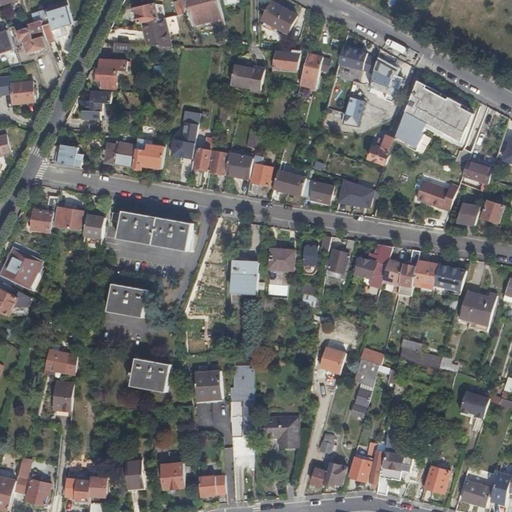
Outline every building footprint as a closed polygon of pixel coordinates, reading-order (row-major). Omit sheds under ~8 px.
[(178,0),(179,0),(181,8),(183,14),(187,0),(186,0),(178,0)] [(186,0),(187,0),(194,26),(211,22),(212,25),(225,24),(218,0),(186,0)] [(298,17),(273,2),(263,20),(288,34),(298,17)] [(136,9),(139,24),(143,24),(159,20),(156,4),(136,9)] [(61,28),(74,24),(69,6),(48,12),(50,20),(56,38),(64,36),(61,28)] [(183,14),(181,8),(177,9),(166,11),(168,18),(183,14)] [(47,9),(33,14),(36,24),(50,20),(48,12),(47,9)] [(168,47),(166,19),(159,20),(143,24),(148,46),(153,46),(168,47)] [(48,40),(49,40),(56,38),(50,20),(36,24),(30,26),(28,21),(25,22),(27,28),(18,31),(21,42),(24,41),(28,54),(48,48),(44,36),(34,39),(33,34),(45,30),(48,40)] [(27,28),(25,22),(16,26),(18,31),(27,28)] [(9,31),(0,33),(0,53),(15,48),(9,31)] [(344,47),(346,42),(333,38),(331,45),(344,48),(344,47)] [(129,54),(130,44),(114,43),(114,53),(129,54)] [(369,54),(344,47),(344,48),(339,64),(375,74),(379,60),(368,57),(369,54)] [(292,53),(277,51),(273,67),(297,70),(302,54),(292,53)] [(309,53),(301,85),(316,89),(321,68),(324,57),(309,53)] [(324,57),(321,68),(328,70),(331,59),(324,57)] [(128,68),(130,68),(131,62),(102,60),(101,70),(99,70),(99,71),(96,71),(96,79),(99,79),(99,80),(101,80),(101,88),(117,89),(118,71),(128,71),(128,68)] [(23,72),(21,65),(10,68),(12,75),(23,72)] [(232,86),(243,88),(262,91),(265,71),(245,67),(235,66),(232,86)] [(34,82),(12,84),(13,93),(13,98),(14,104),(25,103),(35,102),(34,82)] [(464,141),(474,114),(461,108),(463,105),(449,98),(448,100),(441,97),(443,94),(433,89),(431,93),(425,90),(427,86),(419,82),(403,122),(396,139),(418,149),(427,132),(424,131),(428,125),(430,122),(463,140),(464,141)] [(112,104),(112,92),(91,91),(91,101),(88,101),(87,111),(83,111),(82,119),(101,120),(102,112),(103,112),(103,103),(112,104)] [(3,105),(14,104),(13,98),(13,93),(2,94),(3,105)] [(221,108),(218,122),(225,123),(228,109),(221,108)] [(201,112),(189,110),(187,125),(198,127),(201,112)] [(369,158),(387,165),(392,150),(396,139),(403,122),(398,120),(391,137),(387,135),(385,141),(381,139),(377,148),(374,147),(369,158)] [(463,140),(430,122),(428,125),(461,143),(463,140)] [(259,134),(251,132),(248,147),(257,149),(259,134)] [(212,151),(213,151),(216,134),(208,133),(205,149),(199,149),(195,171),(204,172),(205,170),(208,170),(212,151)] [(7,136),(0,137),(0,154),(1,154),(2,155),(11,153),(7,136)] [(149,142),(138,140),(137,146),(133,167),(133,168),(142,169),(142,166),(162,169),(166,148),(148,145),(149,142)] [(133,167),(137,146),(118,143),(118,145),(109,144),(106,162),(133,167)] [(64,147),(54,146),(52,149),(50,160),(52,164),(78,168),(78,165),(83,166),(85,155),(81,154),(82,148),(64,145),(64,147)] [(213,151),(210,172),(227,175),(229,159),(230,154),(223,153),(224,150),(219,149),(218,152),(213,151)] [(264,156),(257,155),(256,161),(260,162),(259,165),(263,165),(264,156)] [(495,165),(470,157),(465,173),(490,181),(495,165)] [(251,179),(254,160),(252,160),(251,163),(229,159),(227,175),(251,179)] [(259,165),(260,162),(256,161),(252,183),(270,186),(274,168),(263,165),(259,165)] [(362,168),(362,180),(377,181),(377,168),(362,168)] [(280,171),(275,188),(303,196),(307,179),(307,178),(294,175),(280,171)] [(451,211),(460,185),(453,182),(451,187),(425,178),(418,199),(451,211)] [(307,179),(303,196),(330,203),(335,186),(307,179)] [(347,197),(350,183),(344,181),(340,195),(347,197)] [(58,208),(59,198),(50,196),(48,212),(35,210),(32,230),(51,233),(54,213),(57,213),(58,208)] [(506,206),(489,201),(483,218),(501,223),(506,206)] [(476,225),(482,207),(464,204),(459,222),(476,225)] [(57,213),(56,220),(63,221),(62,227),(81,230),(84,211),(58,208),(57,213)] [(194,224),(123,212),(123,215),(113,213),(112,220),(122,222),(119,239),(189,252),(194,224)] [(106,218),(88,216),(84,240),(103,243),(106,218)] [(332,237),(325,236),(323,251),(329,252),(332,237)] [(339,286),(344,288),(348,272),(345,272),(350,255),(352,255),(356,241),(348,240),(344,253),(335,251),(329,271),(332,272),(332,270),(342,273),(339,286)] [(310,243),(306,243),(305,272),(313,273),(314,266),(317,267),(319,246),(312,245),(312,250),(309,250),(310,243)] [(377,266),(387,269),(390,260),(394,247),(382,245),(381,251),(379,251),(378,257),(379,257),(377,263),(362,258),(357,274),(373,279),(377,266)] [(7,265),(2,274),(2,276),(26,288),(35,271),(40,273),(44,263),(15,249),(7,265)] [(296,251),(272,249),(271,269),(295,271),(296,251)] [(419,261),(421,251),(413,250),(410,263),(405,262),(405,264),(401,284),(414,287),(414,285),(419,261)] [(384,280),(401,285),(401,284),(405,264),(390,260),(387,269),(384,280)] [(259,273),(259,263),(233,261),(231,294),(258,296),(259,273)] [(436,284),(440,265),(419,261),(414,285),(435,289),(435,287),(436,284)] [(462,291),(467,271),(440,265),(436,284),(456,290),(462,291)] [(387,269),(377,266),(373,279),(370,286),(381,289),(382,288),(383,283),(384,280),(387,269)] [(35,271),(26,288),(31,290),(40,273),(35,271)] [(383,283),(382,288),(400,294),(401,288),(383,283)] [(149,291),(114,284),(109,311),(144,318),(149,291)] [(414,287),(401,284),(401,285),(401,288),(400,294),(412,297),(414,287)] [(317,288),(309,287),(308,294),(315,296),(317,288)] [(20,298),(1,289),(0,290),(0,309),(11,315),(20,298)] [(460,316),(489,324),(498,294),(491,292),(489,297),(468,290),(460,316)] [(462,323),(453,321),(450,331),(459,334),(462,323)] [(403,347),(421,351),(423,343),(404,339),(403,347)] [(443,360),(443,357),(421,351),(403,347),(399,366),(438,376),(441,377),(441,378),(445,379),(447,374),(439,373),(441,367),(443,360)] [(341,373),(347,354),(326,348),(321,367),(341,373)] [(380,365),(382,365),(384,356),(364,350),(362,359),(380,365)] [(76,374),(78,356),(55,353),(53,372),(63,373),(76,374)] [(173,365),(138,358),(135,372),(132,372),(132,376),(134,376),(133,386),(168,393),(173,365)] [(245,434),(257,434),(255,359),(243,360),(244,388),(244,399),(245,434)] [(362,384),(374,388),(380,365),(362,359),(355,382),(362,384)] [(235,388),(244,388),(243,360),(234,360),(235,388)] [(441,367),(450,369),(452,362),(443,360),(441,367)] [(396,382),(398,371),(391,368),(388,381),(396,382)] [(221,371),(209,372),(211,399),(223,398),(221,371)] [(211,399),(209,372),(197,373),(199,401),(211,399)] [(405,384),(396,382),(387,439),(396,440),(397,431),(395,431),(399,410),(401,410),(405,384)] [(374,388),(362,384),(356,404),(368,408),(374,388)] [(235,388),(232,388),(232,400),(244,399),(244,388),(235,388)] [(477,415),(485,418),(490,401),(492,397),(468,390),(462,410),(470,413),(470,411),(478,413),(477,415)] [(58,409),(73,410),(74,396),(59,394),(58,409)] [(500,404),(502,398),(492,395),(492,397),(490,401),(500,404)] [(511,400),(503,398),(501,405),(511,407),(511,400)] [(368,409),(355,404),(352,415),(365,419),(368,409)] [(299,417),(262,418),(263,437),(280,436),(281,448),(299,447),(299,417)] [(242,422),(231,422),(232,438),(242,437),(242,422)] [(336,436),(326,434),(324,442),(333,444),(336,436)] [(331,453),(333,444),(324,442),(321,451),(331,453)] [(376,456),(377,450),(378,444),(371,443),(369,455),(376,456)] [(379,487),(385,452),(377,450),(376,456),(371,485),(379,487)] [(378,493),(388,495),(389,484),(393,484),(394,479),(402,480),(403,469),(412,471),(415,457),(385,451),(385,452),(379,487),(378,493)] [(256,468),(256,453),(248,453),(249,468),(256,468)] [(373,462),(356,457),(351,476),(368,481),(373,462)] [(18,481),(16,491),(25,493),(28,478),(33,460),(24,458),(18,481)] [(128,488),(145,487),(143,460),(126,461),(128,488)] [(185,463),(164,465),(166,489),(187,487),(185,463)] [(329,471),(326,483),(336,486),(337,483),(343,485),(348,468),(331,463),(329,471)] [(431,466),(425,487),(445,493),(451,472),(431,466)] [(313,483),(325,487),(326,483),(329,471),(317,468),(313,483)] [(219,494),(227,493),(225,475),(218,476),(219,494)] [(0,507),(11,510),(16,491),(18,481),(0,476),(0,507)] [(203,496),(219,494),(218,476),(201,478),(203,496)] [(507,502),(510,492),(511,481),(511,480),(499,477),(493,498),(507,502)] [(77,501),(91,502),(91,498),(93,480),(69,478),(67,496),(77,496),(77,501)] [(108,478),(93,478),(93,480),(91,498),(110,499),(110,496),(107,496),(108,478)] [(48,505),(53,484),(42,482),(33,479),(28,501),(48,505)] [(462,499),(480,505),(483,495),(486,486),(468,481),(462,499)] [(288,497),(294,497),(297,486),(291,484),(288,497)] [(483,495),(480,505),(487,507),(492,488),(486,486),(483,495)] [(90,511),(101,511),(102,504),(91,503),(90,511)]
